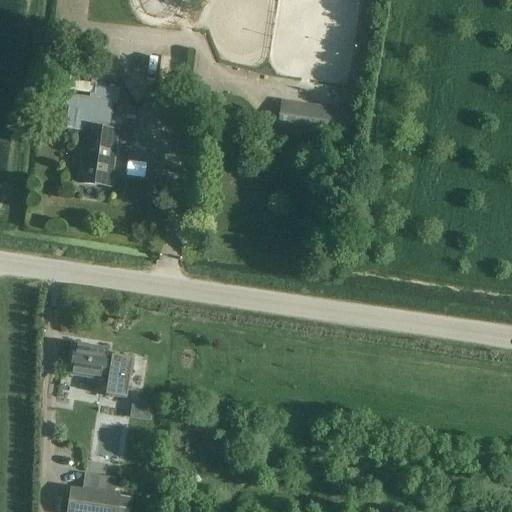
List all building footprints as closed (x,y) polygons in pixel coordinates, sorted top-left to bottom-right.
[(117,85),(119,69),(91,65),(89,84),(70,82),(69,87),(67,87),(67,93),(87,95),(87,97),(66,95),(62,131),(84,134),(77,184),(109,189),(116,131),(109,130),(112,105),(116,105),(118,91),(100,88),(100,86),(102,86),(103,83),(117,85)] [(347,140),(351,112),(280,102),(276,130),(347,140)] [(110,359),(105,358),(106,351),(73,346),(68,378),(102,383),(102,378),(108,378),(104,398),(125,401),(132,361),(110,357),(110,359)] [(130,401),(128,419),(148,422),(151,404),(130,401)] [(95,478),(93,494),(110,497),(113,481),(95,478)] [(115,511),(116,510),(118,498),(110,497),(93,494),(69,491),(66,511),(115,511)]
